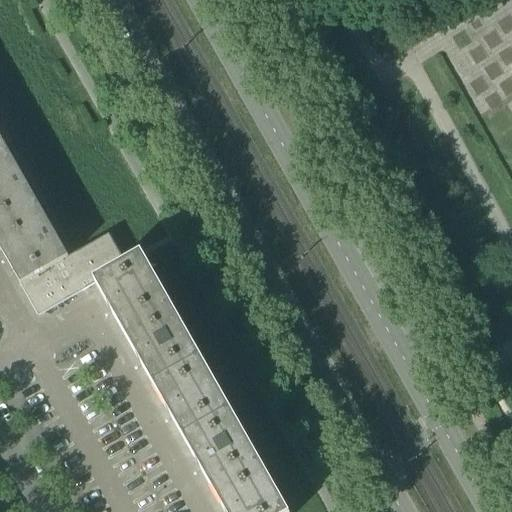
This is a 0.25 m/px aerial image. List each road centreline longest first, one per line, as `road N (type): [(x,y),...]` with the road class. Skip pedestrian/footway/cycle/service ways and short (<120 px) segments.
road 1 (secondary): [(492,511),(198,0)]
road 2 (secondary): [(109,0),(397,511)]
